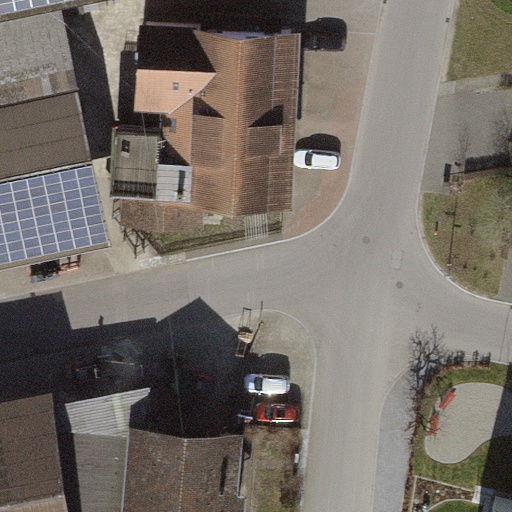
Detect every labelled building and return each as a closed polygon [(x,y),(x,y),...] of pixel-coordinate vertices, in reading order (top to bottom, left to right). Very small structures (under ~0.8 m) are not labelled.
[(0,0),(0,271),(109,253),(62,0),(0,0)] [(296,37),(133,16),(109,201),(272,222),(296,37)] [(124,398),(0,423),(0,511),(112,511),(113,458),(124,398)] [(232,511),(241,429),(127,421),(113,511),(232,511)] [(511,511),(511,476),(502,475),(492,511),(511,511)]
